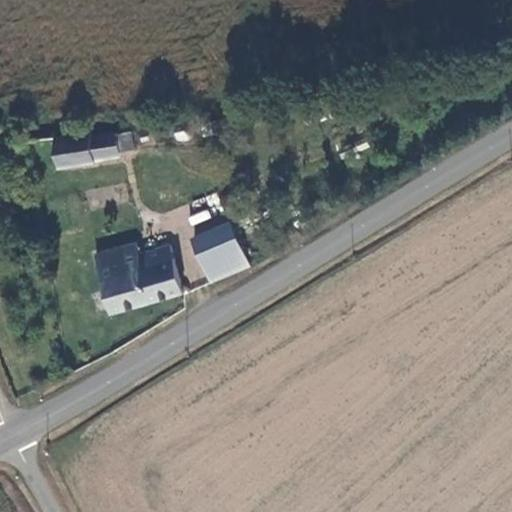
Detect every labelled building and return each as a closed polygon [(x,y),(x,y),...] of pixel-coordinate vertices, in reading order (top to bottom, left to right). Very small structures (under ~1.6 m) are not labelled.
[(211,144),(220,139),(222,121),(219,118),(212,115),(204,116),(199,124),(197,134),(201,141),(211,144)] [(108,124),(77,128),(81,157),(110,153),(110,151),(136,148),(135,143),(148,141),(146,124),(115,128),(108,124)] [(76,158),(81,157),(77,128),(72,128),(76,158)] [(40,139),(27,141),(30,162),(44,160),(40,139)] [(228,275),(265,259),(249,220),(212,237),(228,275)] [(126,306),(197,284),(182,234),(152,244),(149,236),(108,249),(126,306)]
